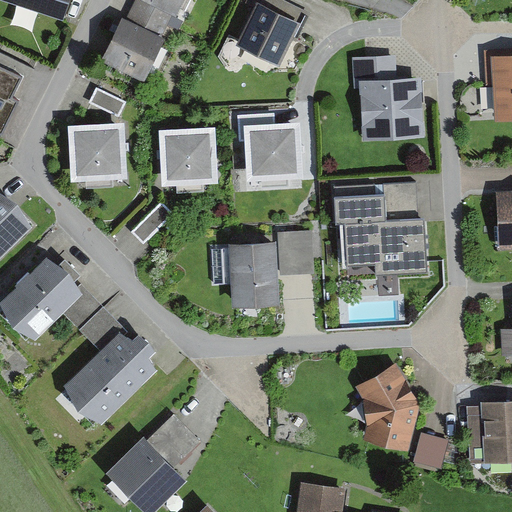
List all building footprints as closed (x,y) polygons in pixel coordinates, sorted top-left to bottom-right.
[(12,0),(63,16),(68,0),(12,0)] [(134,0),(132,4),(168,22),(172,12),(176,14),(182,0),(134,0)] [(256,0),(236,41),(280,63),(292,39),(296,41),(311,12),(286,0),(256,0)] [(127,16),(122,14),(100,57),(144,79),(165,35),(162,33),(168,22),(132,4),(127,16)] [(493,83),(495,117),(511,116),(511,49),(503,50),(503,47),(484,48),(486,83),(493,83)] [(0,133),(2,134),(35,68),(0,50),(0,133)] [(395,53),(352,56),(354,88),(360,87),(363,137),(426,133),(424,106),(422,72),(396,74),(395,53)] [(127,101),(96,86),(92,93),(88,101),(119,117),(127,101)] [(245,140),(246,178),(261,177),(262,185),(288,184),(288,176),(303,175),(300,118),(275,119),(275,111),(237,113),(239,140),(245,140)] [(124,118),(68,121),(70,179),(82,178),(83,187),(114,186),(113,176),(127,175),(124,118)] [(216,123),(159,126),(162,182),(177,182),(177,191),(204,190),(203,181),(218,180),(216,123)] [(383,190),(376,190),(376,181),(333,184),(335,220),(345,219),(347,264),(375,262),(376,273),(426,271),(423,215),(418,215),(416,180),(383,182),(383,190)] [(0,253),(32,224),(18,198),(0,187),(0,253)] [(499,247),(511,245),(511,187),(496,188),(499,247)] [(174,213),(161,200),(131,230),(137,236),(143,243),(174,213)] [(312,228),(278,230),(280,274),(297,273),(314,272),(312,228)] [(276,237),(228,240),(232,304),(280,301),(276,237)] [(46,253),(0,297),(0,301),(13,320),(35,337),(62,310),(79,327),(103,304),(92,293),(81,282),(80,284),(76,277),(81,272),(65,255),(60,260),(46,253)] [(117,319),(103,304),(79,327),(99,348),(64,382),(78,403),(101,421),(158,367),(149,353),(156,345),(149,335),(139,328),(133,335),(127,331),(128,330),(117,319)] [(511,326),(501,327),(502,354),(511,353),(511,326)] [(363,437),(409,449),(420,402),(395,360),(356,385),(363,396),(367,423),(363,437)] [(511,397),(481,399),(481,403),(467,404),(471,461),(511,458),(511,397)] [(144,432),(106,469),(147,511),(151,511),(188,477),(176,464),(201,440),(188,427),(174,412),(149,436),(144,432)] [(436,435),(422,431),(414,460),(441,467),(449,438),(436,435)] [(342,511),(346,487),(303,481),(298,511),(399,511),(372,508),(371,511),(342,511)] [(219,511),(208,500),(195,511),(219,511)]
